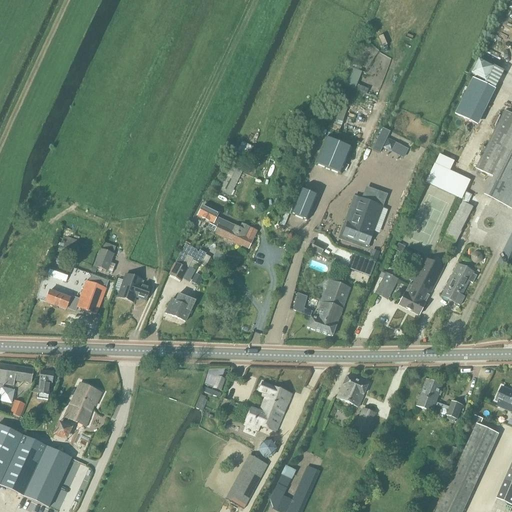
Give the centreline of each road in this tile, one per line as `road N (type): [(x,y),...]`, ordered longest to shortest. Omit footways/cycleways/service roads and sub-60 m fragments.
road 1 (secondary): [(511,356),(0,347)]
road 2 (track): [(156,287),(160,204),(205,105)]
